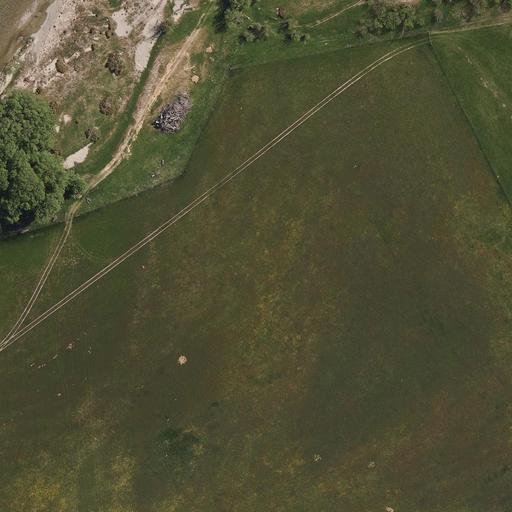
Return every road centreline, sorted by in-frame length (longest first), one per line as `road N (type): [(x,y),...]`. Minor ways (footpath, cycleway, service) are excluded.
road 1 (track): [(8,333),(397,50),(433,41)]
road 2 (track): [(0,339),(93,180),(218,0)]
